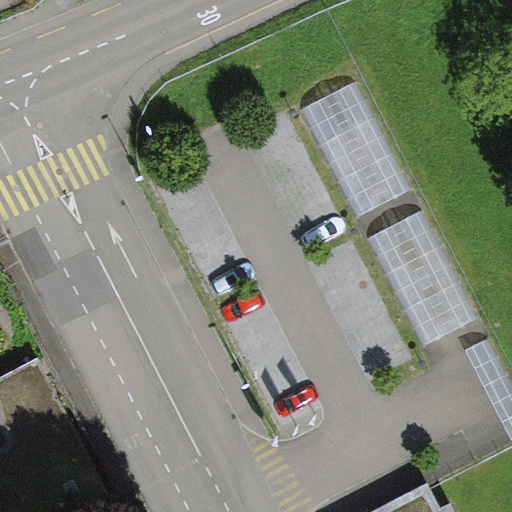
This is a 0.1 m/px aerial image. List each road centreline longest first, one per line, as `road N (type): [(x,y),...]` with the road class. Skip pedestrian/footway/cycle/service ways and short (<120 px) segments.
road 1 (residential): [(0,86),(190,511)]
road 2 (tertiary): [(207,0),(0,82)]
